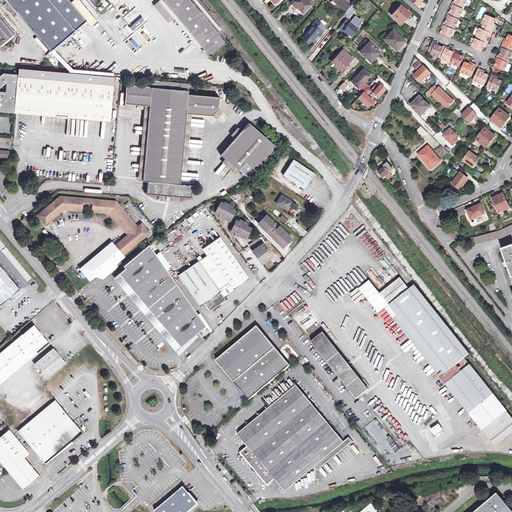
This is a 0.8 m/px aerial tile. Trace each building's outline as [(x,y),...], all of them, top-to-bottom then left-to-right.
[(6,0),(51,52),(82,26),(87,22),(68,0),(6,0)] [(161,0),(209,57),(227,42),(229,41),(194,0),(161,0)] [(298,6),(297,7),(303,12),(312,4),(308,0),(293,0),(293,1),(294,2),(298,6)] [(332,0),(346,11),(345,12),(349,15),(356,8),(351,4),(351,5),(344,0),(332,0)] [(459,16),(462,9),(461,8),(457,7),(459,4),(454,1),(453,1),(451,4),(452,5),(451,8),(449,12),(454,14),(458,16),(459,16)] [(396,18),(401,22),(402,20),(404,22),(410,15),(408,14),(410,12),(401,5),(392,15),(396,18)] [(455,27),(458,19),(456,19),(453,17),(454,14),(449,12),(448,11),(447,15),(448,15),(447,18),(445,22),(450,24),(453,26),(455,27)] [(0,46),(16,34),(0,14),(0,46)] [(486,27),(492,30),(493,27),(492,26),(493,23),(495,19),(485,14),(482,22),(483,22),(487,24),(486,27)] [(344,29),(351,36),(357,28),(357,27),(360,23),(357,21),(360,18),(356,15),(350,21),(349,21),(346,19),(341,26),(344,29)] [(311,36),(314,38),(315,38),(325,26),(317,19),(306,32),(307,32),(303,37),(308,40),(311,36)] [(450,37),(453,30),(452,29),(448,28),(450,24),(445,22),(443,22),(442,25),(443,26),(442,28),(440,33),(450,37)] [(492,30),(486,27),(484,30),(481,28),(479,28),(476,35),(477,36),(481,38),(486,40),(488,35),(489,32),(490,33),(492,30)] [(392,45),(392,46),(396,50),(405,40),(393,29),(385,38),(392,45)] [(503,41),(502,44),(508,47),(510,44),(511,44),(511,35),(508,34),(506,38),(505,41),(503,41)] [(476,39),(474,38),(471,46),(481,50),(483,46),(484,43),(486,44),(487,40),(486,40),(481,38),(479,41),(476,39)] [(436,43),(432,41),(430,47),(428,51),(431,52),(430,54),(438,57),(439,55),(440,52),(442,47),(438,45),(435,44),(436,43)] [(360,52),(369,61),(375,54),(377,56),(380,52),(369,42),(360,52)] [(507,50),(508,47),(502,44),(501,47),(502,48),(501,51),(499,55),(504,57),(507,59),(509,59),(511,51),(510,51),(507,50)] [(442,57),(441,58),(448,61),(449,60),(450,57),(453,52),(448,50),(446,49),(446,47),(443,46),(442,47),(440,52),(443,54),(442,57)] [(332,61),(342,70),(353,58),(343,49),(332,61)] [(457,52),(453,50),(453,52),(450,57),(453,58),(452,61),(451,62),(459,66),(463,56),(459,54),(456,53),(457,52)] [(499,55),(497,54),(496,58),(498,58),(496,61),(495,66),(504,70),(507,63),(508,62),(506,62),(503,60),(504,57),(499,55)] [(413,66),(418,71),(423,66),(418,61),(413,66)] [(473,63),(472,65),(469,64),(465,62),(460,71),(468,75),(469,71),(473,73),(476,65),(473,63)] [(414,76),(420,83),(430,73),(424,66),(414,76)] [(351,81),(359,88),(364,83),(371,76),(363,68),(351,81)] [(478,68),(473,80),(481,83),(482,79),(485,81),(488,75),(484,73),(481,71),(482,70),(478,68)] [(111,117),(114,86),(18,77),(18,74),(4,73),(0,76),(0,111),(14,113),(15,109),(111,117)] [(492,74),(487,86),(494,89),(496,85),(499,87),(502,81),(498,79),(495,77),(496,75),(492,74)] [(152,80),(152,87),(188,90),(189,83),(152,80)] [(364,83),(359,88),(361,91),(367,85),(364,83)] [(188,90),(152,87),(149,87),(149,86),(126,84),(125,104),(150,106),(143,181),(148,181),(147,194),(161,195),(192,198),(193,185),(181,184),(187,114),(213,116),(218,110),(219,97),(188,94),(189,90),(188,90)] [(378,97),(386,88),(381,84),(377,87),(375,85),(370,89),(378,97)] [(432,95),(437,89),(434,86),(428,91),(432,95)] [(367,95),(370,91),(367,88),(358,97),(368,106),(373,101),(367,95)] [(440,101),(445,106),(447,104),(449,106),(453,101),(439,88),(437,89),(432,95),(439,102),(440,101)] [(411,105),(421,116),(426,110),(430,107),(420,96),(411,105)] [(474,103),(461,116),(469,123),(477,115),(482,120),(486,115),(474,103)] [(15,109),(14,113),(110,121),(111,117),(15,109)] [(491,120),(502,128),(510,117),(499,109),(491,120)] [(450,122),(445,127),(449,130),(450,131),(447,133),(447,132),(443,136),(451,143),(452,142),(454,144),(458,141),(456,139),(458,136),(451,129),(455,126),(450,122)] [(255,171),(256,171),(277,147),(249,123),(220,155),(238,170),(239,170),(248,178),(255,171)] [(417,133),(422,137),(427,132),(423,127),(417,133)] [(476,139),(487,147),(495,136),(484,129),(476,139)] [(436,162),(437,164),(440,161),(428,146),(418,154),(429,167),(436,162)] [(38,157),(62,161),(63,150),(46,147),(46,148),(39,147),(38,157)] [(464,161),(473,167),(479,158),(470,152),(466,157),(464,161)] [(283,174),(304,188),(314,173),(293,159),(283,174)] [(393,170),(388,163),(384,166),(385,167),(379,172),(383,178),(393,170)] [(451,174),(456,178),(452,184),(460,190),(469,179),(455,169),(451,174)] [(255,189),(261,185),(258,181),(252,185),(255,189)] [(241,199),(247,194),(243,188),(236,193),(241,199)] [(492,199),(498,213),(509,208),(503,194),(492,199)] [(287,210),(292,202),(282,195),(277,203),(287,210)] [(120,225),(130,217),(119,204),(116,201),(61,196),(37,216),(45,225),(63,211),(67,210),(82,211),(83,202),(93,203),(92,212),(108,213),(111,214),(120,225)] [(219,213),(218,215),(222,217),(229,220),(230,217),(232,218),(235,211),(230,209),(232,206),(224,203),(224,204),(220,202),(216,211),(219,213)] [(471,220),(485,214),(480,204),(474,207),(473,206),(466,209),(471,220)] [(195,227),(203,221),(197,212),(189,217),(195,227)] [(266,232),(267,231),(269,233),(283,247),(292,238),(279,226),(277,228),(274,225),(275,223),(266,215),(258,223),(266,232)] [(130,217),(120,225),(124,229),(133,221),(130,217)] [(236,220),(232,229),(235,231),(234,233),(234,234),(236,234),(239,236),(240,235),(245,237),(247,234),(248,235),(251,229),(246,226),(248,224),(241,220),(240,222),(236,220)] [(133,221),(124,229),(128,234),(115,246),(112,242),(81,268),(90,279),(95,275),(97,275),(103,277),(116,267),(115,264),(124,256),(123,255),(145,236),(138,226),(133,221)] [(142,223),(138,226),(145,236),(150,232),(142,223)] [(511,224),(499,231),(474,237),(476,244),(502,238),(511,233),(511,224)] [(234,289),(249,278),(220,236),(204,247),(209,254),(204,257),(226,288),(231,285),(234,289)] [(263,243),(260,238),(249,245),(262,263),(268,260),(266,258),(271,254),(263,243)] [(133,290),(163,264),(149,244),(124,266),(126,268),(119,274),(126,282),(133,290)] [(505,261),(504,262),(505,267),(507,266),(511,278),(511,244),(501,249),(505,261)] [(200,306),(204,303),(210,311),(226,299),(223,296),(221,292),(226,288),(204,257),(199,261),(178,275),(200,306)] [(163,264),(133,290),(140,298),(147,307),(176,283),(163,264)] [(0,266),(0,305),(19,289),(0,266)] [(126,282),(119,274),(114,278),(127,294),(141,310),(155,326),(179,355),(196,339),(194,336),(181,347),(172,337),(164,327),(156,317),(147,307),(140,298),(133,290),(126,282)] [(444,374),(440,378),(495,447),(511,432),(511,418),(464,358),(467,356),(469,354),(442,319),(414,285),(412,287),(409,289),(400,277),(380,293),(390,305),(422,346),(444,374)] [(385,309),(390,305),(380,293),(370,281),(360,289),(380,313),(385,309)] [(191,305),(176,283),(147,307),(156,317),(164,327),(191,305)] [(191,305),(164,327),(172,337),(181,347),(194,336),(199,332),(205,339),(212,334),(191,305)] [(385,309),(440,378),(444,374),(422,346),(390,305),(385,309)] [(46,340),(42,335),(34,325),(0,353),(0,385),(49,344),(46,340)] [(224,370),(233,380),(274,346),(257,326),(216,360),(224,370)] [(368,389),(323,332),(311,342),(357,399),(368,389)] [(290,365),(274,346),(233,380),(242,391),(249,400),(290,365)] [(41,372),(46,378),(66,362),(54,348),(34,364),(41,372)] [(240,452),(267,485),(274,479),(285,491),(314,467),(317,471),(347,446),(344,442),(296,385),(237,434),(248,446),(240,452)] [(82,432),(55,400),(18,431),(45,463),(68,444),(82,432)] [(444,431),(439,424),(431,430),(435,436),(444,431)] [(0,437),(0,461),(24,490),(39,476),(24,458),(29,453),(9,430),(0,437)] [(188,511),(198,504),(190,495),(183,487),(155,511),(188,511)] [(511,511),(497,493),(474,511),(511,511)]
